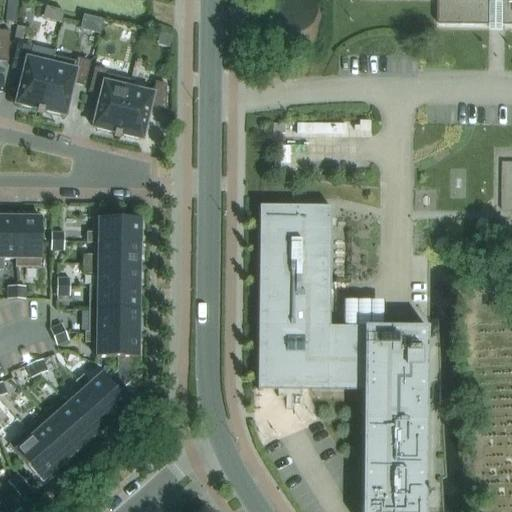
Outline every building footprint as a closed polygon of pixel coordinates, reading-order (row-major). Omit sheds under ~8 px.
[(6,0),(6,7),(17,8),(17,0),(6,0)] [(511,0),(438,0),(438,26),(488,27),(511,27),(511,0)] [(15,40),(21,41),(24,31),(17,29),(15,40)] [(0,61),(7,62),(9,32),(0,31),(0,61)] [(36,113),(39,114),(52,61),(51,61),(28,56),(30,47),(17,44),(11,69),(23,72),(15,105),(37,111),(36,113)] [(39,114),(42,114),(43,112),(64,117),(72,84),(84,87),(90,62),(76,58),(75,62),(52,56),(51,61),(52,61),(39,114)] [(113,137),(116,137),(128,85),(129,85),(131,81),(106,75),(107,71),(94,68),(88,93),(100,96),(92,129),(114,134),(113,137)] [(128,85),(116,137),(119,138),(119,136),(141,141),(149,108),(165,112),(165,85),(154,82),(152,91),(129,85),(128,85)] [(359,122),(359,132),(369,132),(369,122),(359,122)] [(272,134),(276,134),(284,135),(284,125),(276,125),(272,125),(272,134)] [(296,125),(296,134),(344,135),(344,126),(296,125)] [(511,163),(502,163),(501,213),(511,212),(511,163)] [(257,302),(256,392),(262,392),(262,387),(306,388),(362,388),(362,393),(360,511),(424,511),(425,479),(426,329),(380,329),(342,328),(329,328),(329,284),(329,283),(330,220),(330,208),(262,208),(258,208),(257,302)] [(16,261),(17,218),(0,218),(0,271),(3,272),(3,260),(15,261),(16,261)] [(16,261),(15,261),(15,269),(40,269),(40,219),(17,218),(16,261)] [(94,243),(139,244),(140,220),(97,219),(97,234),(86,234),(86,244),(94,244),(94,243)] [(50,243),(63,243),(63,234),(50,234),(50,243)] [(63,243),(50,243),(50,251),(63,251),(63,243)] [(94,243),(94,244),(93,256),(82,256),(82,266),(139,267),(139,245),(139,244),(94,243)] [(139,267),(82,266),(82,275),(93,275),(93,288),(93,289),(138,290),(139,267)] [(56,288),(69,288),(69,280),(56,280),(56,288)] [(15,301),(16,288),(7,287),(7,300),(15,301)] [(24,288),(16,288),(15,301),(24,301),(24,288)] [(69,288),(56,288),(56,297),(69,297),(69,288)] [(93,289),(93,288),(88,288),(88,312),(138,313),(138,312),(138,290),(93,289)] [(138,313),(88,312),(87,333),(87,335),(138,336),(138,313)] [(52,338),(64,333),(61,325),(49,330),(52,338)] [(64,333),(52,338),(56,346),(68,341),(64,333)] [(138,336),(87,335),(87,333),(84,333),(84,344),(95,344),(95,358),(117,359),(116,372),(133,380),(133,359),(137,359),(138,336)] [(75,357),(63,352),(60,359),(72,364),(75,357)] [(33,364),(38,374),(46,371),(42,361),(33,364)] [(38,374),(33,364),(25,367),(30,378),(38,374)] [(80,389),(81,388),(111,422),(117,417),(119,420),(129,411),(127,409),(129,407),(117,394),(133,380),(116,372),(106,381),(101,375),(90,385),(82,376),(74,383),(80,389)] [(81,388),(80,389),(71,397),(68,393),(60,400),(94,438),(111,422),(81,388)] [(285,389),(285,398),(300,398),(300,389),(285,389)] [(94,438),(60,400),(43,415),(76,453),(93,438),(94,438)] [(76,453),(43,415),(26,431),(59,468),(76,453)] [(26,431),(8,446),(41,484),(43,482),(45,484),(55,475),(53,473),(59,468),(26,431)] [(5,482),(12,489),(22,481),(15,473),(5,482)] [(22,481),(12,489),(19,497),(28,488),(22,481)]
